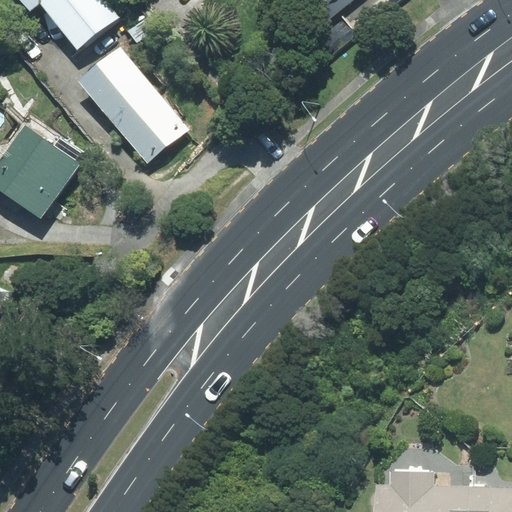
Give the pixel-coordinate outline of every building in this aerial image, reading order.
[(126,23),(107,0),(24,0),(39,18),(49,10),(85,55),(126,23)] [(310,0),(331,25),(361,0),(310,0)] [(153,168),(195,134),(130,54),(135,50),(126,39),(110,53),(119,63),(88,89),(153,168)] [(62,152),(32,130),(0,175),(0,190),(47,224),(87,169),(85,167),(90,160),(67,145),(62,152)] [(0,419),(27,358),(0,346),(0,344),(23,292),(0,282),(0,419)] [(511,511),(511,489),(445,487),(446,471),(396,469),(396,486),(382,485),(381,511),(511,511)]
